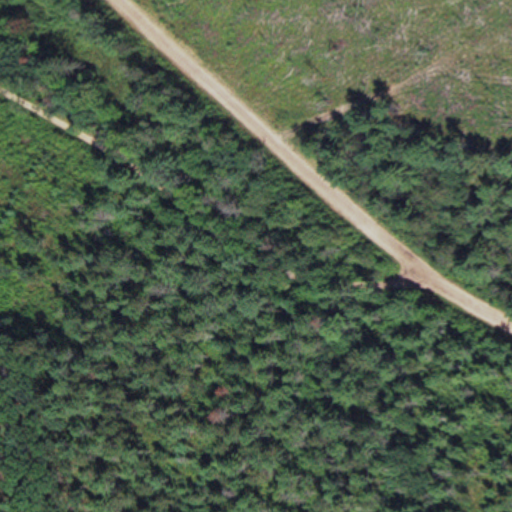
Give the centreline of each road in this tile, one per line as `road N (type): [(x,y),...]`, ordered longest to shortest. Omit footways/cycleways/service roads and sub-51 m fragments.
road 1 (residential): [(0,150),(243,301),(439,285)]
road 2 (residential): [(439,285),(178,64),(117,0)]
